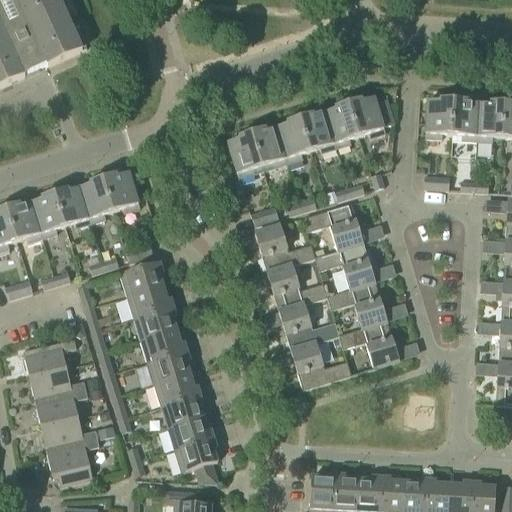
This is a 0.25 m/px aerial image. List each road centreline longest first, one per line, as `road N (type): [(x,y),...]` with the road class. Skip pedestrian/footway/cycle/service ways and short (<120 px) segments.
road 1 (residential): [(271,451),(213,263),(188,232),(158,132)]
road 2 (residential): [(158,132),(174,90),(360,31)]
road 3 (residential): [(401,209),(473,214),(462,362)]
road 4 (residential): [(462,362),(432,359),(391,219),(401,209)]
road 5 (residential): [(457,453),(441,461),(271,451)]
road 6 (residential): [(401,209),(410,34)]
road 7 (residential): [(0,179),(158,132)]
